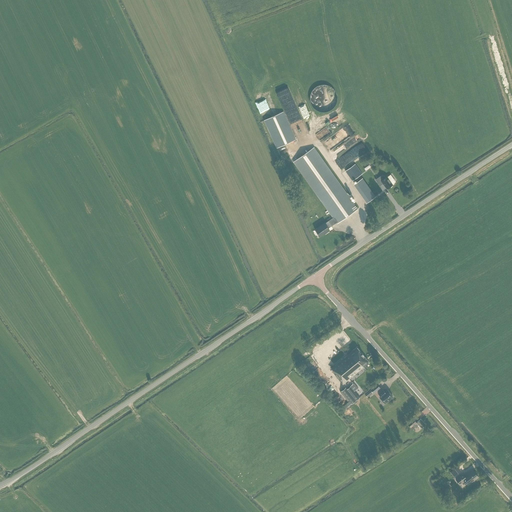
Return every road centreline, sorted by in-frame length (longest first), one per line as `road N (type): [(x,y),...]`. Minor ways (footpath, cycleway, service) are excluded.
road 1 (unclassified): [(0,485),(313,278)]
road 2 (unclassified): [(511,499),(313,278)]
road 3 (unclassified): [(313,278),(511,145)]
